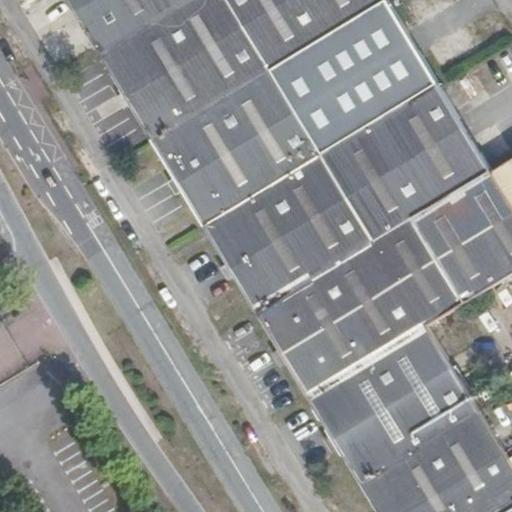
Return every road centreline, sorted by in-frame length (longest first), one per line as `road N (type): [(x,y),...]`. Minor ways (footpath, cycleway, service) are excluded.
road 1 (tertiary): [(261,511),(0,82)]
road 2 (tertiary): [(0,194),(128,419),(193,511)]
